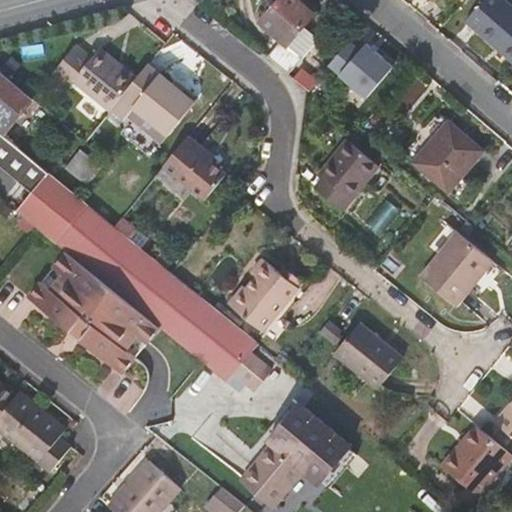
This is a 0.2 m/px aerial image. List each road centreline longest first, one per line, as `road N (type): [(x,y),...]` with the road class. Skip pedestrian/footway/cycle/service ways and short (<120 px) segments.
road 1 (residential): [(168,0),(273,86),(285,131),(276,207),(286,220),(475,371)]
road 2 (residential): [(0,338),(103,425),(104,456),(56,511)]
road 3 (residential): [(374,0),(511,120)]
